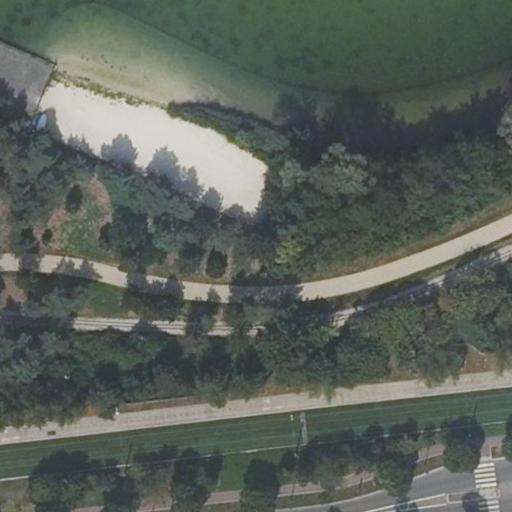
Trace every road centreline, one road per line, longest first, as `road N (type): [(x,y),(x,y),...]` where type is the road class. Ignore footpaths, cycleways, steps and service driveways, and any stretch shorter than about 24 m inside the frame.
road 1 (unknown): [(0,80),(247,191)]
road 2 (secondary): [(511,473),(435,481),(350,511)]
